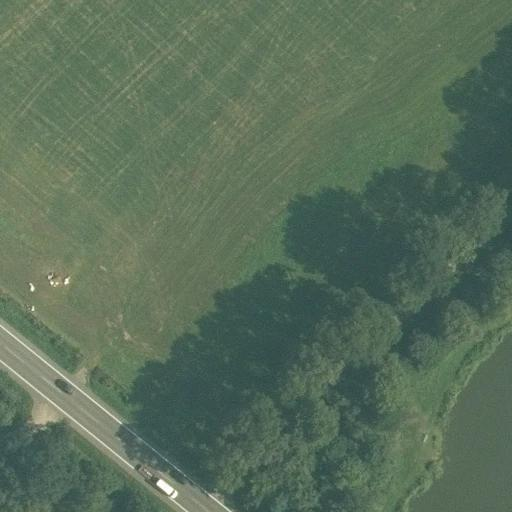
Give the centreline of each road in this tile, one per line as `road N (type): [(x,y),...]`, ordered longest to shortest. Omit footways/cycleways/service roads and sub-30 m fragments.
road 1 (track): [(199,505),(511,207)]
road 2 (secondary): [(81,408),(207,511)]
